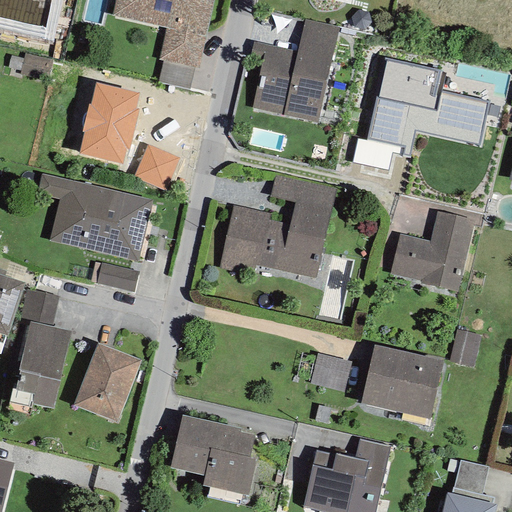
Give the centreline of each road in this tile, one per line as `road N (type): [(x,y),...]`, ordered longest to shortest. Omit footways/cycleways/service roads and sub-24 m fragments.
road 1 (residential): [(130,511),(242,0)]
road 2 (unknown): [(210,145),(365,190),(389,206)]
road 3 (unknown): [(154,401),(313,445)]
